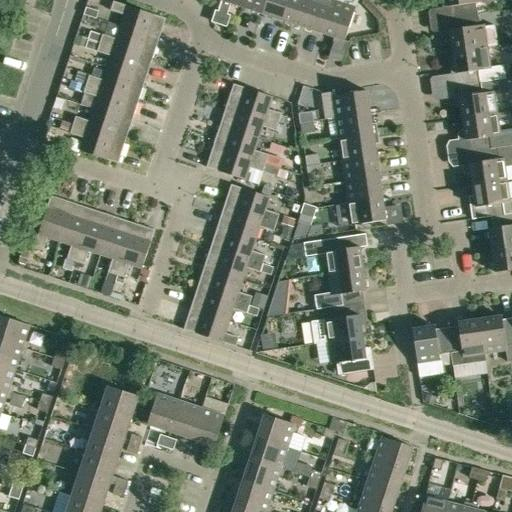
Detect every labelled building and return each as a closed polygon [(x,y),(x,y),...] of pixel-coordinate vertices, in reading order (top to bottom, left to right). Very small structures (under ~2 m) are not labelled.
[(123,19),(119,29),(159,40),(166,18),(109,0),(108,0),(106,8),(110,10),(109,14),(123,19)] [(243,0),(241,7),(262,13),(266,0),(243,0)] [(288,0),(266,0),(262,13),(282,20),(288,0)] [(288,0),(282,20),(303,27),(311,0),(288,0)] [(311,0),(303,27),(323,34),(334,1),(331,0),(311,0)] [(475,3),(480,2),(493,0),(445,0),(446,7),(450,6),(452,18),(477,14),(475,3)] [(355,8),(334,1),(323,34),(345,40),(355,8)] [(99,11),(87,7),(84,15),(96,19),(99,11)] [(479,26),(477,14),(452,18),(454,29),(450,30),(453,52),(487,47),(497,45),(494,23),(479,26)] [(152,60),(159,40),(119,29),(116,39),(102,34),(102,36),(100,43),(152,60)] [(91,32),(88,39),(100,43),(102,36),(91,32)] [(111,56),(107,68),(145,81),(152,60),(100,43),(88,39),(85,48),(111,56)] [(487,81),(505,78),(504,66),(490,68),(487,47),(453,52),(456,73),(451,74),(453,86),(487,81)] [(139,101),(145,81),(107,68),(103,80),(89,75),(86,84),(139,101)] [(78,72),(75,80),(86,84),(89,75),(78,72)] [(463,118),(497,113),(494,94),(507,92),(505,78),(487,81),(453,86),(454,97),(459,97),(463,118)] [(81,92),(84,84),(71,80),(69,88),(81,92)] [(132,121),(139,101),(86,84),(84,93),(97,97),(93,109),(132,121)] [(234,84),(227,105),(279,122),(282,114),(268,109),(272,97),(268,95),(234,84)] [(333,96),(336,118),(370,112),(367,90),(333,96)] [(57,98),(53,108),(61,111),(65,101),(57,98)] [(220,125),(258,138),(262,126),(276,131),(279,122),(227,105),(220,125)] [(73,125),(125,142),(132,121),(93,109),(89,121),(76,116),(73,125)] [(312,111),(299,113),(300,123),(313,121),(312,111)] [(339,139),(373,134),(370,112),(336,118),(339,139)] [(511,131),(500,133),(497,113),(463,118),(466,140),(470,140),(471,151),(496,148),(511,145),(511,131)] [(315,132),(313,121),(300,123),(301,133),(315,132)] [(118,163),(125,142),(73,125),(66,123),(64,131),(70,133),(70,134),(84,138),(80,151),(118,163)] [(220,125),(213,146),(265,163),(276,167),(279,158),(254,150),(258,138),(220,125)] [(339,139),(342,161),(376,155),(373,134),(339,139)] [(511,145),(496,148),(471,151),(473,162),(469,163),(472,185),(506,180),(505,168),(511,167),(511,145)] [(262,172),(265,163),(213,146),(206,167),(245,180),(249,167),(262,172)] [(319,154),(305,156),(306,166),(320,164),(319,154)] [(376,155),(342,161),(345,182),(379,177),(376,155)] [(265,163),(262,172),(277,176),(279,168),(276,167),(265,163)] [(321,175),(320,164),(306,166),(308,177),(321,175)] [(345,182),(348,203),(382,198),(379,177),(345,182)] [(489,205),(491,216),(511,213),(511,199),(509,200),(506,180),(472,185),(475,207),(489,205)] [(224,205),(276,223),(279,214),(265,210),(269,197),(231,184),(224,205)] [(59,241),(72,203),(51,196),(43,219),(35,216),(27,243),(34,246),(34,248),(43,251),(48,237),(59,241)] [(382,198),(348,203),(352,225),(386,220),(382,198)] [(67,259),(75,262),(93,210),(72,203),(59,241),(71,245),(67,259)] [(273,231),(276,223),(224,205),(217,226),(256,239),(260,227),(273,231)] [(304,207),(301,217),(314,222),(318,212),(304,207)] [(88,251),(100,255),(113,216),(93,210),(75,262),(84,264),(88,251)] [(511,213),(491,216),(493,228),(489,228),(492,250),(511,247),(511,213)] [(117,274),(133,223),(113,216),(100,255),(112,259),(108,271),(117,274)] [(284,216),(281,224),(293,227),(296,220),(284,216)] [(301,217),(297,228),(298,228),(311,232),(312,229),(314,222),(301,217)] [(114,281),(123,284),(129,264),(142,268),(155,230),(133,223),(117,274),(114,281)] [(252,251),(256,239),(217,226),(211,247),(263,264),(265,255),(252,251)] [(284,226),(280,239),(290,242),(295,229),(284,226)] [(363,268),(360,247),(367,246),(366,234),(304,243),(306,258),(326,255),(329,273),(363,268)] [(263,264),(211,247),(204,267),(242,280),(246,268),(260,272),(263,264)] [(511,247),(492,250),(495,272),(511,269),(511,247)] [(65,259),(62,269),(71,272),(75,262),(65,259)] [(273,267),(271,266),(263,264),(260,272),(270,276),(273,267)] [(204,267),(197,288),(249,305),(252,296),(238,292),(242,280),(204,267)] [(318,309),(329,307),(364,302),(362,291),(366,291),(363,268),(329,273),(332,295),(316,297),(318,309)] [(81,274),(78,286),(89,289),(93,278),(81,274)] [(277,282),(273,295),(289,295),(290,280),(277,282)] [(111,290),(114,283),(105,281),(101,292),(110,295),(111,290)] [(114,283),(111,290),(120,293),(122,286),(114,283)] [(246,313),(249,305),(197,288),(191,308),(229,321),(233,309),(246,313)] [(316,343),(328,342),(362,336),(359,316),(365,315),(364,302),(329,307),(330,319),(313,321),(316,343)] [(251,305),(249,305),(246,313),(257,316),(259,308),(251,305)] [(229,321),(191,308),(183,329),(235,347),(238,337),(225,333),(229,321)] [(0,339),(22,347),(27,348),(29,342),(24,340),(29,325),(0,315),(0,339)] [(511,360),(511,318),(502,320),(501,316),(479,319),(484,353),(506,350),(508,361),(511,360)] [(486,361),(484,353),(479,319),(457,322),(458,326),(447,328),(450,353),(452,367),(486,361)] [(439,354),(450,353),(447,328),(435,329),(435,325),(412,329),(417,363),(440,360),(439,354)] [(338,374),(363,371),(373,369),(371,357),(365,358),(362,336),(328,342),(331,364),(337,363),(338,374)] [(24,356),(27,348),(22,347),(0,339),(0,363),(15,369),(19,355),(24,356)] [(54,358),(64,361),(67,353),(56,350),(54,358)] [(61,370),(64,361),(54,358),(51,366),(61,370)] [(0,363),(0,388),(8,391),(12,392),(14,385),(10,384),(15,369),(0,363)] [(108,386),(101,409),(131,418),(138,396),(108,386)] [(12,392),(8,391),(0,388),(0,411),(1,412),(6,397),(10,398),(12,392)] [(141,406),(152,410),(155,402),(157,394),(147,390),(144,398),(141,406)] [(40,401),(50,405),(53,397),(42,393),(40,401)] [(170,431),(181,402),(157,394),(155,402),(152,410),(148,424),(170,431)] [(426,395),(423,403),(433,407),(436,398),(426,395)] [(47,413),(50,405),(40,401),(37,410),(47,413)] [(202,409),(181,402),(170,431),(192,439),(202,409)] [(101,409),(94,430),(123,440),(131,418),(101,409)] [(192,439),(214,446),(224,416),(202,409),(192,439)] [(265,414),(257,437),(287,446),(292,432),(297,434),(299,426),(265,414)] [(323,436),(333,439),(336,431),(325,428),(323,436)] [(86,452),(116,462),(123,440),(94,430),(86,452)] [(132,434),(129,442),(140,445),(142,437),(132,434)] [(157,445),(165,448),(168,437),(160,435),(157,445)] [(25,445),(36,448),(38,440),(28,437),(25,445)] [(177,440),(168,437),(165,448),(173,450),(177,440)] [(282,462),(287,446),(257,437),(250,459),(285,470),(287,463),(282,462)] [(372,451),(370,458),(405,469),(412,447),(382,437),(377,452),(372,451)] [(339,438),(336,447),(346,450),(349,442),(339,438)] [(137,454),(140,445),(129,442),(126,450),(137,454)] [(33,457),(36,448),(25,445),(22,453),(33,457)] [(344,458),(346,450),(336,447),(333,455),(344,458)] [(209,462),(212,452),(204,449),(201,459),(209,462)] [(86,452),(79,473),(109,483),(116,462),(86,452)] [(435,457),(432,468),(440,470),(443,459),(435,457)] [(397,491),(405,469),(370,458),(368,465),(372,466),(368,481),(397,491)] [(283,477),(285,470),(250,459),(243,480),(273,490),(278,475),(283,477)] [(287,463),(285,470),(309,478),(312,470),(313,467),(288,459),(287,463)] [(469,477),(477,479),(480,469),(471,467),(469,477)] [(480,469),(477,479),(485,481),(488,471),(480,469)] [(312,470),(309,478),(319,481),(322,473),(312,470)] [(109,483),(79,473),(72,495),(102,505),(109,483)] [(118,477),(115,485),(125,489),(128,481),(118,477)] [(306,486),(317,490),(319,481),(309,478),(306,486)] [(14,480),(11,488),(21,491),(24,483),(14,480)] [(268,505),(273,490),(243,480),(236,502),(266,511),(270,511),(273,507),(268,505)] [(358,494),(356,501),(389,511),(390,511),(397,491),(368,481),(363,496),(358,494)] [(322,490),(332,493),(335,485),(324,482),(322,490)] [(123,497),(125,489),(115,485),(112,494),(123,497)] [(19,500),(21,491),(11,488),(8,496),(19,500)] [(507,490),(498,488),(496,498),(504,500),(507,490)] [(332,493),(322,490),(319,498),(329,501),(332,493)] [(445,511),(448,502),(433,498),(434,493),(426,491),(420,511),(445,511)] [(99,511),(102,505),(72,495),(66,511),(99,511)] [(389,511),(356,501),(353,508),(358,510),(357,511),(389,511)] [(463,506),(448,502),(445,511),(468,511),(471,503),(464,501),(463,506)] [(266,511),(236,502),(232,511),(266,511)] [(478,505),(471,503),(468,511),(492,511),(493,509),(492,508),(491,511),(486,511),(477,510),(478,505)]
